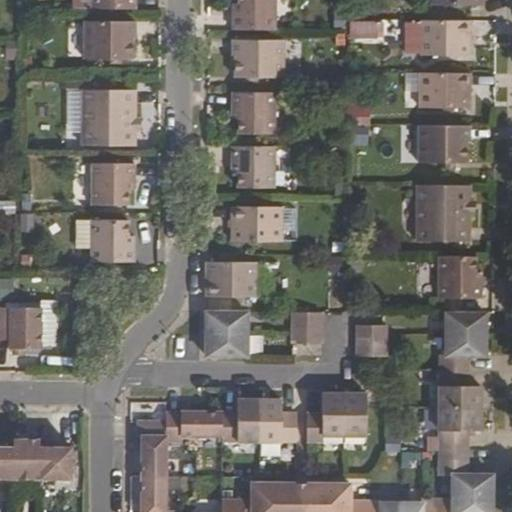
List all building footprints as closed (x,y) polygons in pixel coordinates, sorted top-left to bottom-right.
[(93,9),(92,0),(73,0),(73,9),(93,9)] [(92,0),(93,9),(135,9),(134,0),(92,0)] [(232,30),(275,31),(275,0),(238,0),(239,4),(233,4),(232,30)] [(348,20),(348,38),(382,38),(382,20),(348,20)] [(469,21),(419,21),(418,56),(469,56),(469,21)] [(131,38),(134,38),(134,22),(83,22),(83,59),(131,59),(131,38)] [(232,40),(232,56),(235,57),(234,78),(283,78),(283,41),(232,40)] [(468,73),(418,73),(418,108),(468,109),(468,73)] [(82,146),(134,147),(134,118),(134,107),(135,91),(82,90),(82,146)] [(275,93),(232,93),(232,119),(238,119),(238,134),(274,135),(275,93)] [(346,106),(345,123),(368,125),(369,107),(346,106)] [(469,126),(419,126),(419,163),(444,163),(454,163),(466,163),(466,142),(469,142),(469,126)] [(274,147),(231,147),(231,173),(237,173),(237,188),(274,188),(274,147)] [(134,165),(92,165),(91,206),(128,207),(128,191),(134,191),(134,165)] [(469,186),(417,186),(416,241),(469,242),(469,213),(469,202),(469,186)] [(231,210),(231,244),(281,245),(281,211),(231,210)] [(19,212),(19,232),(34,232),(34,212),(19,212)] [(76,249),(91,249),(91,220),(76,220),(76,249)] [(91,262),(134,262),(133,236),(127,236),(128,220),(91,220),(91,249),(91,262)] [(475,257),(438,257),(438,298),(481,298),(481,272),(475,272),(475,257)] [(206,273),(206,297),(256,297),(256,262),(206,262),(206,273)] [(41,308),(0,307),(0,340),(9,340),(10,349),(13,349),(23,349),(23,340),(41,341),(41,308)] [(250,312),(206,312),(205,354),(250,353),(250,312)] [(324,313),(295,313),(295,344),(324,344),(324,313)] [(486,314),(445,314),(444,355),(439,355),(438,473),(451,474),(451,497),(450,511),(491,511),(492,474),(467,474),(467,431),(481,431),(481,386),(468,386),(468,356),(486,356),(486,314)] [(389,326),(360,326),(359,357),(388,357),(389,326)] [(319,436),(363,436),(363,395),(319,394),(319,412),(304,412),(304,441),(319,441),(319,436)] [(162,511),(163,440),(179,440),(179,435),(220,434),(219,440),(293,441),(293,412),(278,412),(278,400),(234,399),(234,412),(162,411),(162,421),(134,421),(135,437),(139,437),(139,511),(162,511)] [(0,478),(72,479),(72,447),(39,447),(39,440),(13,439),(13,447),(0,446),(0,478)] [(250,499),(219,499),(218,511),(450,511),(451,497),(420,497),(420,502),(378,501),(378,499),(346,500),(346,482),(250,482),(250,499)]
